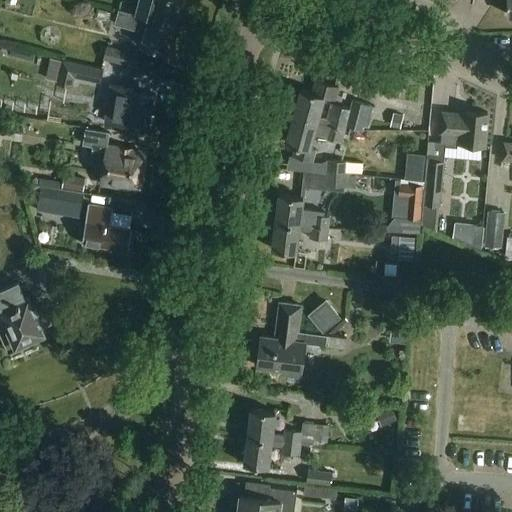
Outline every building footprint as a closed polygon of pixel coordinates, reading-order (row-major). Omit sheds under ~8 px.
[(139,0),(136,14),(118,9),(118,11),(173,26),(174,26),(180,0),(139,0)] [(511,15),(511,0),(493,0),(494,1),(508,1),(508,15),(511,15)] [(96,9),(94,18),(106,21),(108,11),(96,9)] [(165,52),(166,52),(173,26),(118,11),(114,24),(145,33),(142,45),(149,47),(146,57),(162,62),(165,52)] [(136,69),(140,55),(107,46),(103,59),(136,69)] [(59,76),(63,60),(50,57),(45,79),(58,81),(59,76)] [(59,76),(58,84),(72,87),(74,77),(101,83),(104,69),(63,60),(59,76)] [(314,90),(303,87),(296,114),(346,128),(347,124),(363,128),(364,126),(369,128),(376,104),(355,98),(352,109),(329,103),(325,117),(319,116),(326,95),(337,98),(341,85),(317,78),(314,90)] [(133,89),(111,85),(105,123),(127,126),(128,123),(149,126),(153,95),(132,92),(133,89)] [(440,132),(439,147),(455,148),(456,144),(458,144),(484,147),(487,113),(464,111),(464,116),(439,114),(438,132),(440,132)] [(393,113),(390,127),(400,129),(404,115),(393,113)] [(343,139),(346,128),(296,114),(288,141),(296,143),(292,156),(313,162),(317,149),(310,147),(317,124),(328,128),(326,135),(343,139)] [(139,186),(144,153),(129,150),(130,147),(122,145),(121,149),(107,147),(109,132),(85,128),(83,143),(94,145),(91,162),(104,164),(101,180),(139,186)] [(511,143),(501,143),(499,161),(511,161),(511,143)] [(327,160),(326,173),(352,175),(353,162),(327,160)] [(437,230),(438,214),(439,207),(443,161),(426,160),(424,184),(421,215),(422,215),(421,222),(437,230)] [(325,185),(344,187),(350,188),(352,175),(326,173),(325,185)] [(64,174),(62,188),(83,191),(85,177),(64,174)] [(406,217),(421,218),(423,184),(400,182),(399,196),(408,196),(406,217)] [(86,214),(88,198),(45,190),(43,207),(86,214)] [(280,192),(277,220),(330,227),(331,215),(314,213),(313,220),(301,219),(304,195),(280,192)] [(129,250),(132,228),(110,225),(112,209),(88,205),(82,242),(129,250)] [(485,246),(502,248),(505,212),(488,211),(485,246)] [(330,227),(277,220),(273,248),(297,251),(300,228),(311,229),(311,236),(328,239),(330,227)] [(474,225),(472,244),(482,247),(484,226),(474,225)] [(400,236),(398,259),(413,260),(415,237),(400,236)] [(27,298),(19,281),(0,290),(0,302),(3,310),(0,311),(0,329),(10,351),(32,340),(31,337),(43,331),(41,326),(50,322),(40,300),(31,304),(28,297),(27,298)] [(325,328),(340,316),(328,301),(313,313),(325,328)] [(347,336),(329,334),(300,330),(303,304),(282,302),(279,326),(281,326),(279,337),(263,335),(261,350),(258,352),(258,359),(259,361),(259,366),(286,369),(286,373),(302,376),(307,342),(345,347),(347,336)] [(249,436),(301,443),(301,442),(327,445),(330,425),(302,422),(301,432),(286,430),(285,436),(273,434),(276,411),(253,408),(249,436)] [(377,416),(381,426),(397,420),(393,409),(377,416)] [(301,443),(249,436),(245,464),(268,467),(272,445),(283,446),(282,452),(300,455),(301,443)] [(330,485),(332,472),(309,469),(307,483),(330,485)] [(241,495),(238,511),(279,511),(280,510),(294,511),(298,491),(270,487),(269,499),(241,495)]
